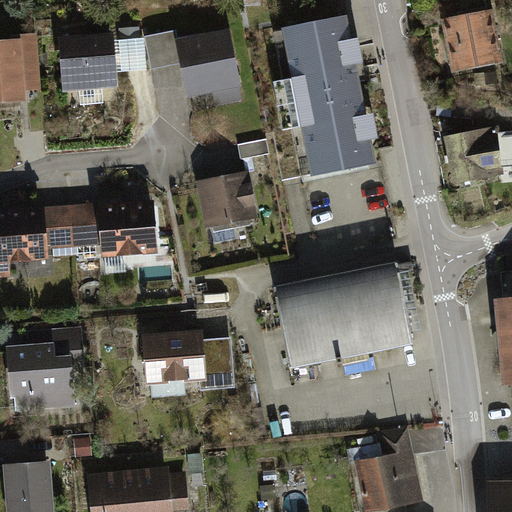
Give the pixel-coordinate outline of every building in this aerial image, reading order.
[(491,11),(449,18),(459,72),(500,65),(491,11)] [(350,35),(346,14),(280,27),(291,82),(268,87),(272,110),(357,93),(356,87),(371,84),(360,33),(350,35)] [(184,50),(194,99),(214,95),(217,110),(243,104),(230,40),(184,50)] [(67,100),(114,97),(113,79),(146,77),(144,46),(114,48),(64,51),(67,100)] [(38,47),(0,49),(0,109),(41,107),(38,47)] [(362,118),(357,93),(272,110),(278,140),(300,136),(309,184),(374,171),(370,149),(382,147),(376,115),(362,118)] [(499,130),(447,139),(455,187),(507,179),(499,130)] [(212,227),(264,219),(255,169),(203,178),(212,227)] [(135,254),(166,252),(162,198),(103,202),(106,256),(115,255),(128,254),(135,254)] [(106,256),(103,202),(52,205),(57,260),(106,256)] [(57,260),(52,205),(0,208),(0,278),(57,274),(57,260)] [(425,339),(408,259),(276,287),(293,366),(425,339)] [(511,297),(494,299),(499,340),(511,339),(511,297)] [(17,411),(76,405),(73,372),(87,371),(83,326),(28,330),(29,343),(7,345),(12,396),(16,396),(17,411)] [(145,356),(147,384),(201,379),(202,389),(236,386),(233,336),(205,338),(204,328),(143,332),(145,356)] [(511,339),(499,340),(504,381),(511,380),(511,339)] [(187,384),(155,386),(156,396),(188,394),(187,384)] [(385,461),(360,467),(370,511),(383,511),(425,502),(408,429),(379,436),(385,461)] [(27,459),(4,462),(7,511),(55,511),(51,458),(27,459)] [(170,465),(88,472),(91,511),(174,511),(175,510),(190,509),(187,472),(171,473),(170,465)] [(511,511),(511,475),(490,476),(489,511),(511,511)]
